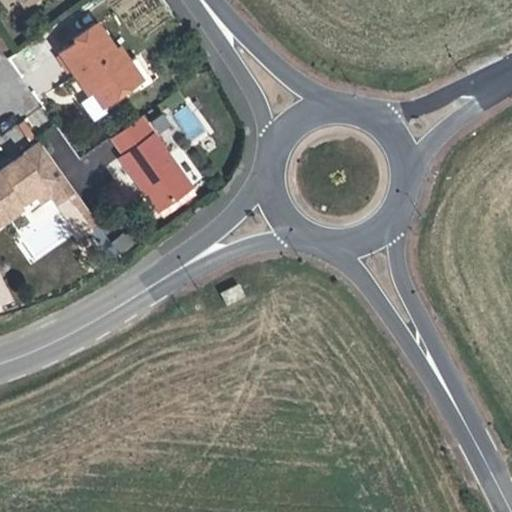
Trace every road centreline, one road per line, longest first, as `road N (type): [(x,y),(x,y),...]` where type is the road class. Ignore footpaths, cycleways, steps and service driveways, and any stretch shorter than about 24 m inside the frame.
road 1 (unclassified): [(0,364),(36,352),(275,214)]
road 2 (tertiary): [(502,511),(361,239)]
road 3 (tertiary): [(289,129),(194,0)]
road 4 (unclassified): [(387,144),(511,74)]
